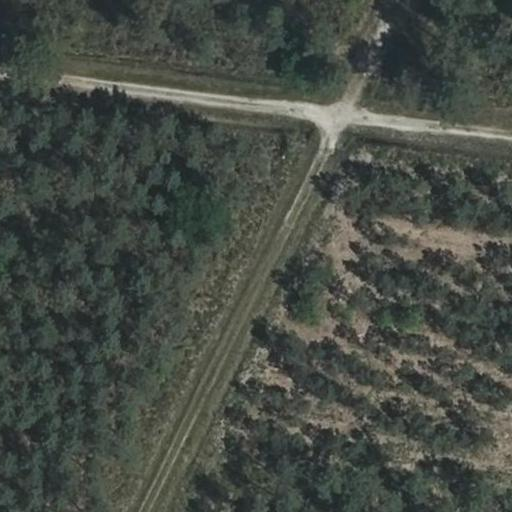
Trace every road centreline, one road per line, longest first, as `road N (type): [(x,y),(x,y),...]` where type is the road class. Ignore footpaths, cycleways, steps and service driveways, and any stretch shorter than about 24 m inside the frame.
road 1 (track): [(397,0),(147,511)]
road 2 (track): [(0,74),(511,128)]
